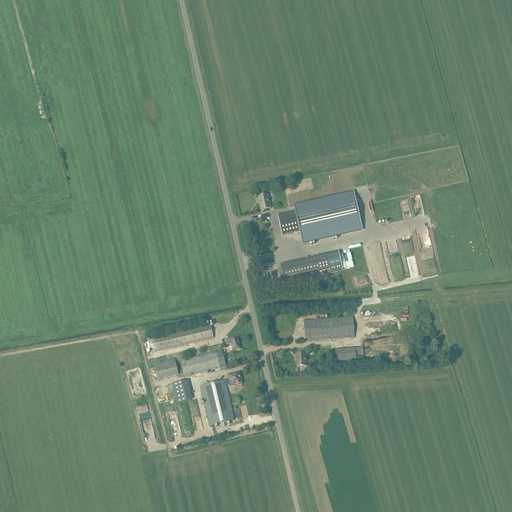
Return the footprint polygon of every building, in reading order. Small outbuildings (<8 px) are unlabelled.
[(0,105),(16,101),(12,88),(0,91),(0,105)] [(295,211),(277,215),(282,235),(299,231),(302,244),(362,231),(354,193),(294,207),(295,211)] [(271,208),(268,195),(259,197),(261,204),(259,205),(261,210),(271,208)] [(283,279),(330,270),(327,255),(280,264),(283,279)] [(354,337),(353,317),(304,321),(305,341),(354,337)] [(214,339),(210,324),(148,339),(151,353),(214,339)] [(234,340),(234,338),(225,340),(226,345),(231,343),(233,351),(240,349),(238,339),(234,340)] [(364,357),(363,348),(335,350),(336,365),(356,363),(356,358),(364,357)] [(222,350),(191,358),(195,374),(226,367),(222,350)] [(296,367),(306,366),(306,354),(295,355),(296,367)] [(184,377),(195,374),(191,358),(180,360),(183,373),(181,373),(182,376),(184,376),(184,377)] [(178,375),(174,359),(155,363),(158,379),(178,375)] [(201,386),(210,426),(209,426),(215,448),(240,442),(235,421),(234,421),(226,385),(230,384),(231,386),(238,385),(238,384),(242,383),(240,373),(233,375),(233,373),(228,375),(229,379),(201,386)] [(187,380),(172,384),(173,389),(188,385),(187,380)] [(243,417),(248,416),(245,406),(240,407),(243,417)]
